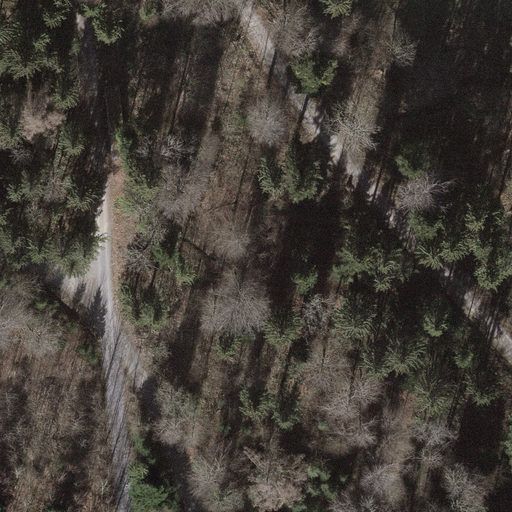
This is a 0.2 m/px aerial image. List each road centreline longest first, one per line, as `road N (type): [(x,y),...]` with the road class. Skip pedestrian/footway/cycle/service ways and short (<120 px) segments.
road 1 (track): [(125,511),(94,78),(80,0)]
road 2 (track): [(237,0),(301,115),(511,347)]
road 3 (track): [(202,511),(106,324)]
road 4 (track): [(0,236),(106,324)]
